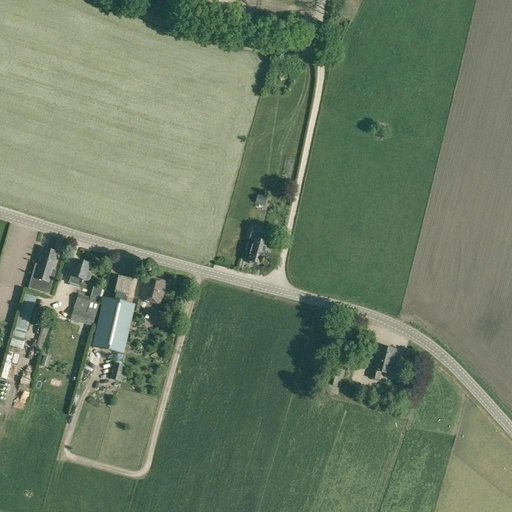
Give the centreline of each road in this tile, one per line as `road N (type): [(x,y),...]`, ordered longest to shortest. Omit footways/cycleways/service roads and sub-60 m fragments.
road 1 (unclassified): [(511,431),(400,327),(0,210)]
road 2 (unclassified): [(100,0),(223,41),(281,49),(316,46),(322,0)]
road 3 (track): [(278,290),(320,86),(316,46)]
